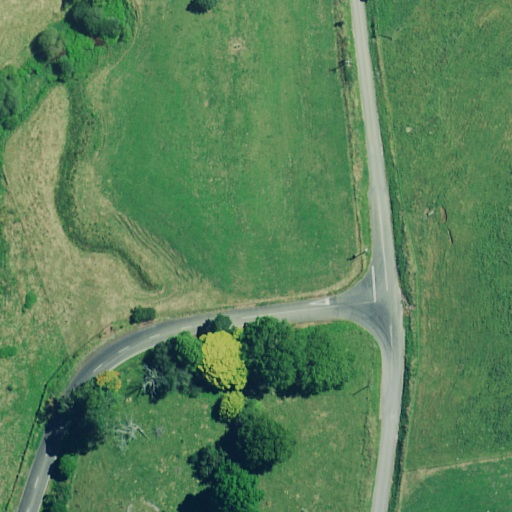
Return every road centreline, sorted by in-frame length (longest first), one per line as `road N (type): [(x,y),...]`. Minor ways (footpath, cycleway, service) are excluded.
road 1 (unclassified): [(28,511),(49,441),(86,374),(152,336),(388,300)]
road 2 (unclassified): [(388,300),(355,0)]
road 3 (unclassified): [(389,511),(388,300)]
